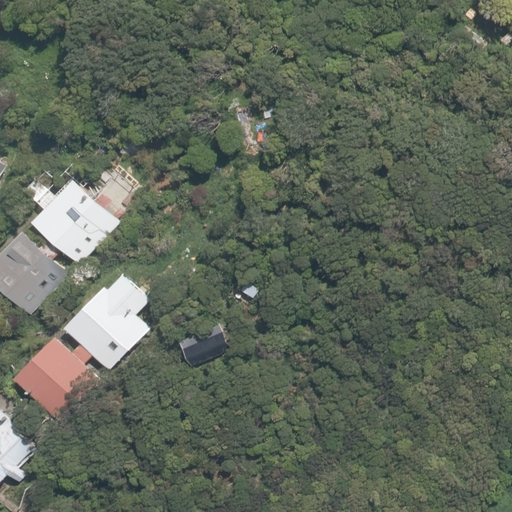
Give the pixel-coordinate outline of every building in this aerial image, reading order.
[(0,180),(8,166),(0,161),(0,180)] [(75,174),(33,217),(82,265),(124,221),(75,174)] [(23,225),(0,250),(0,286),(29,312),(70,265),(23,225)] [(121,292),(105,278),(65,324),(116,367),(155,321),(145,312),(152,305),(128,284),(121,292)] [(75,348),(56,330),(13,376),(59,419),(102,374),(87,360),(94,353),(82,341),(75,348)] [(0,486),(13,473),(21,482),(33,470),(25,462),(41,446),(0,403),(0,486)]
